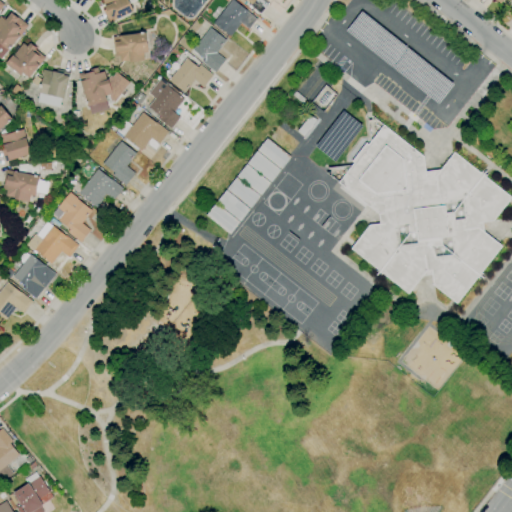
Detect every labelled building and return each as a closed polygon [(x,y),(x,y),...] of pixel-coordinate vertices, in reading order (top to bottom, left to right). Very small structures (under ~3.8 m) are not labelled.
[(109,23),(103,10),(106,9),(101,0),(128,0),(133,11),(114,20),(114,21),(109,23)] [(230,37),(213,23),(231,0),(233,0),(256,19),(248,29),(241,23),(230,37)] [(271,0),(260,14),(248,5),(250,3),(246,0),(271,0)] [(1,59),(0,58),(0,16),(5,19),(11,12),(18,18),(28,26),(8,50),(1,59)] [(215,72),(202,62),(204,59),(193,50),(210,27),(226,40),(216,53),(224,59),(215,72)] [(120,61),(119,56),(115,57),(112,37),(120,36),(146,32),(148,52),(143,53),(144,59),(130,61),(130,60),(120,61)] [(29,78),(22,73),(20,75),(6,64),(13,55),(22,43),(26,46),(29,43),(36,48),(33,51),(39,56),(41,54),(45,57),(38,67),(38,66),(29,78)] [(184,92),(169,80),(186,58),(198,67),(199,65),(212,75),(203,87),(194,80),(191,84),(192,84),(189,88),(188,87),(184,92)] [(91,114),(78,73),(84,71),(84,74),(92,71),(91,68),(99,66),(101,72),(104,71),(106,79),(107,79),(112,94),(105,96),(106,100),(105,100),(108,109),(91,114)] [(58,107),(37,102),(43,78),(41,78),(43,69),(53,72),(53,70),(64,73),(63,75),(69,77),(64,98),(61,98),(58,107)] [(171,129),(159,119),(159,120),(156,118),(158,116),(147,107),(154,98),(148,92),(158,79),(165,85),(165,84),(183,99),(174,111),(177,113),(177,114),(181,117),(171,129)] [(301,103),(292,95),(295,91),(305,99),(301,103)] [(0,128),(0,105),(11,118),(0,128)] [(341,110),(361,126),(334,161),(314,146),(341,110)] [(137,151),(122,139),(124,137),(123,137),(123,136),(116,131),(124,121),(131,126),(142,112),(168,132),(158,144),(151,138),(141,151),(139,149),(137,151)] [(303,136),(297,131),(310,115),(316,120),(303,136)] [(456,304),(432,285),(431,275),(422,276),(408,294),(382,273),(380,275),(380,274),(379,273),(376,276),(376,275),(378,272),(376,271),(375,272),(376,270),(350,249),(368,225),(379,224),(378,214),(325,173),(330,172),(329,168),(327,168),(351,165),(353,163),(351,161),(366,143),(368,144),(369,142),(366,118),(367,118),(367,120),(371,120),(371,115),(423,157),(425,172),(440,170),(453,152),(480,173),(481,172),(483,174),(486,170),(483,174),(485,176),(484,177),(511,197),(493,221),(482,222),(484,232),(502,246),(481,273),(483,274),(482,275),(481,274),(480,275),(483,277),(482,278),(479,276),(478,278),(479,279),(477,277),(456,304)] [(5,162),(0,148),(3,147),(0,135),(7,132),(7,134),(23,129),(31,154),(5,162)] [(257,150),(267,138),(291,157),(281,169),(257,150)] [(125,185),(113,176),(112,177),(106,173),(110,169),(103,163),(120,141),(136,154),(126,166),(135,173),(125,185)] [(280,170),(270,182),(247,163),(256,151),(280,170)] [(270,183),(260,195),(236,176),(246,164),(270,183)] [(97,206),(90,200),(89,201),(79,193),(97,169),(122,188),(113,201),(105,194),(102,198),(103,199),(97,206)] [(29,202),(15,199),(15,198),(5,196),(7,190),(2,189),(6,170),(13,172),(14,171),(34,175),(34,177),(37,177),(37,176),(39,176),(39,180),(49,182),(46,194),(36,192),(35,196),(30,195),(29,202)] [(259,196),(250,208),(226,189),(236,177),(259,196)] [(249,209),(239,221),(216,202),(225,190),(249,209)] [(80,242),(67,232),(69,229),(58,219),(52,214),(69,192),(91,210),(81,223),(90,230),(80,242)] [(239,222),(229,234),(205,216),(215,203),(239,222)] [(51,264),(33,250),(53,225),(78,245),(68,258),(61,252),(51,264)] [(35,299),(22,288),(24,286),(13,276),(23,264),(18,260),(24,252),(29,256),(31,254),(55,274),(35,299)] [(5,320),(0,315),(0,290),(7,281),(33,302),(23,314),(15,308),(5,320)] [(3,480),(0,476),(0,429),(2,428),(15,444),(12,446),(19,455),(6,465),(12,473),(3,480)] [(24,511),(13,493),(27,484),(24,479),(35,472),(38,477),(39,476),(53,497),(39,506),(43,511),(24,511)] [(0,511),(0,504),(5,501),(12,511),(0,511)]
